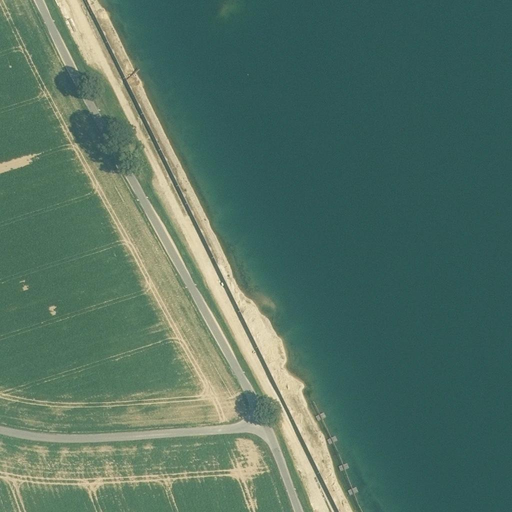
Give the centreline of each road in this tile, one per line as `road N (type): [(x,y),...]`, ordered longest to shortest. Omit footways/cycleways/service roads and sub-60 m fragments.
road 1 (track): [(40,0),(266,425),(300,511)]
road 2 (unclassified): [(266,425),(115,438),(0,429)]
